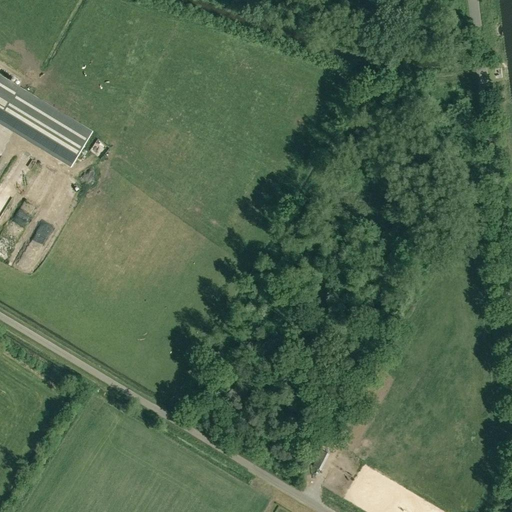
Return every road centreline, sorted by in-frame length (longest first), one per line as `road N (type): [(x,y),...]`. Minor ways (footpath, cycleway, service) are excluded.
road 1 (unclassified): [(323,511),(0,316)]
road 2 (unclassified): [(511,334),(473,0)]
